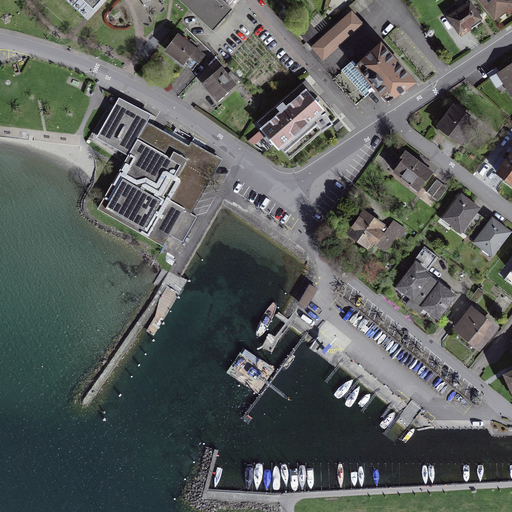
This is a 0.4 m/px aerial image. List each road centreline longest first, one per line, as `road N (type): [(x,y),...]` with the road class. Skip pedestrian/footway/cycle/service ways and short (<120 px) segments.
road 1 (residential): [(295,180),(314,252),(511,411)]
road 2 (residential): [(95,70),(171,108),(271,176),(295,180)]
road 3 (unknown): [(306,224),(223,194),(176,266)]
road 4 (residential): [(390,118),(511,214)]
